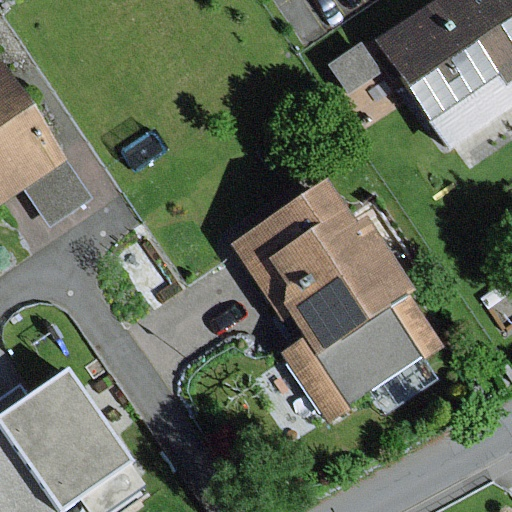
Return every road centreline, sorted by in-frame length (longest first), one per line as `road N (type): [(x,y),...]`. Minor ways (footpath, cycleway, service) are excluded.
road 1 (residential): [(235,511),(56,264)]
road 2 (residential): [(384,511),(511,444)]
